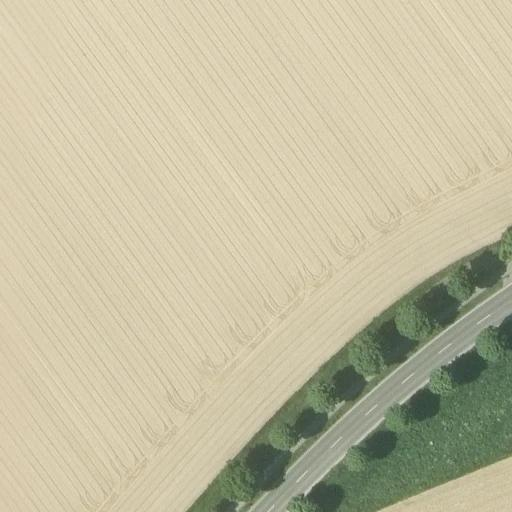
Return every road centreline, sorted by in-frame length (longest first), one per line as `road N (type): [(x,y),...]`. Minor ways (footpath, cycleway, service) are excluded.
road 1 (track): [(511,272),(471,264),(331,373),(197,511)]
road 2 (secondary): [(271,511),(393,390),(511,302)]
